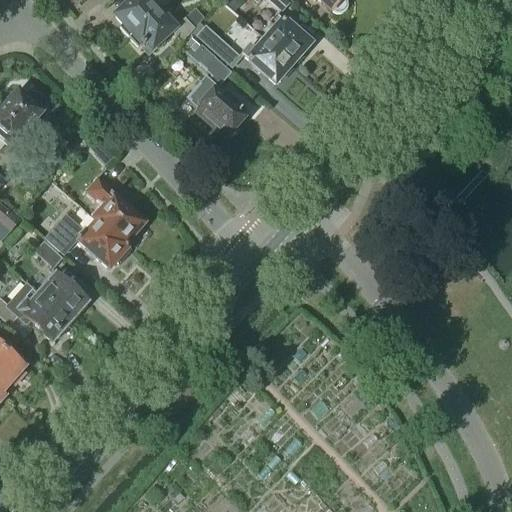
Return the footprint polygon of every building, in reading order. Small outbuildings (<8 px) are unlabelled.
[(136,0),(115,20),(120,26),(123,29),(121,31),(119,32),(128,42),(158,14),(172,2),(170,0),(136,0)] [(224,0),(222,3),(234,15),(243,5),(238,0),(224,0)] [(281,16),(289,8),(280,0),(265,0),(264,1),(281,16)] [(344,7),(342,3),(344,0),(314,0),(315,0),(312,3),(316,6),(318,3),(332,15),(336,16),(340,15),(343,12),(344,7)] [(158,14),(128,42),(137,51),(145,44),(153,52),(171,36),(179,44),(181,47),(203,22),(195,12),(176,29),(170,22),(169,22),(167,24),(158,14)] [(273,30),(262,42),(292,68),(294,66),(297,67),(304,60),(303,56),(309,49),(277,19),(270,28),(273,30)] [(195,41),(231,73),(241,62),(205,30),(195,41)] [(190,40),(178,53),(210,82),(209,84),(219,93),(231,79),(221,70),(214,63),(215,62),(190,40)] [(250,50),(242,59),(274,88),(283,78),(286,79),(293,72),(292,68),(262,42),(252,53),(250,50)] [(195,97),(188,106),(197,113),(195,115),(226,142),(227,141),(232,141),(239,133),(237,129),(243,123),(239,120),(237,119),(238,118),(242,113),(219,93),(209,84),(208,83),(201,91),(195,97)] [(24,133),(39,116),(18,97),(1,116),(0,114),(0,140),(17,156),(32,140),(24,133)] [(102,148),(93,156),(105,168),(114,160),(102,148)] [(105,212),(93,224),(96,227),(97,228),(127,254),(128,253),(125,250),(143,229),(124,213),(125,211),(105,193),(107,191),(98,183),(86,197),(94,204),(95,204),(105,212)] [(0,246),(19,224),(0,207),(0,246)] [(127,254),(97,228),(96,227),(87,238),(84,235),(78,241),(61,226),(45,243),(63,260),(76,245),(109,274),(115,266),(119,269),(130,257),(127,254)] [(62,262),(43,246),(34,256),(52,273),(62,262)] [(39,302),(68,327),(86,307),(53,278),(45,287),(49,290),(39,302)] [(51,346),(68,327),(39,302),(26,290),(8,310),(18,320),(16,323),(26,332),(30,328),(51,346)] [(0,322),(8,330),(16,323),(18,320),(8,310),(0,303),(0,322)] [(0,398),(10,386),(13,389),(22,378),(19,376),(22,373),(0,354),(0,398)]
